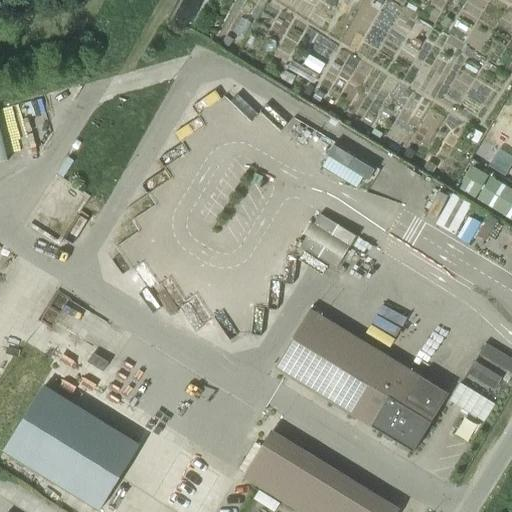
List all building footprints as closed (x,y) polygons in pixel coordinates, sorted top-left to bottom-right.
[(184,138),(188,151),(166,165),(169,178),(152,190),(160,202),(146,211),(148,214),(153,211),(170,206),(167,195),(179,187),(192,184),(190,173),(196,172),(189,162),(199,156),(189,140),(202,131),(219,127),(222,125),(194,132),(184,138)] [(332,143),(325,154),(367,180),(374,169),(332,143)] [(511,190),(474,167),(461,189),(511,220),(511,190)] [(337,269),(357,237),(321,215),(301,247),(304,249),(337,269)] [(413,453),(448,395),(310,310),(275,368),(413,453)] [(511,355),(485,345),(480,356),(511,368),(511,355)] [(103,371),(108,363),(93,353),(88,362),(103,371)] [(496,389),(503,374),(475,361),(468,376),(496,389)] [(461,384),(450,401),(482,421),(493,404),(461,384)] [(44,387),(3,452),(99,511),(140,446),(44,387)] [(397,511),(401,507),(273,430),(244,478),(263,490),(299,511),(397,511)] [(181,451),(155,497),(182,511),(197,511),(220,473),(181,451)]
